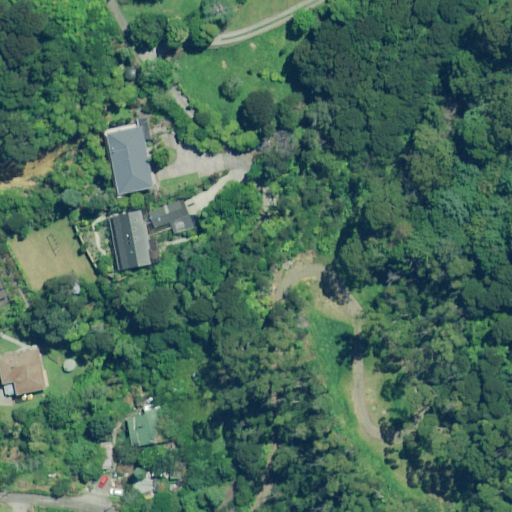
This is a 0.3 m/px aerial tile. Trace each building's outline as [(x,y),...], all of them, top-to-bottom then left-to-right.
[(153,138),(149,121),(109,131),(125,195),(159,186),(148,140),(153,138)] [(195,227),(184,199),(152,211),(158,228),(177,220),(182,233),(195,227)] [(154,250),(147,212),(117,218),(127,268),(162,261),(160,249),(154,250)] [(49,388),(39,348),(16,353),(15,351),(0,354),(0,366),(4,383),(7,382),(11,397),(49,388)] [(169,440),(162,402),(144,405),(145,412),(128,415),(133,447),(169,440)] [(113,467),(113,442),(99,442),(99,467),(113,467)] [(172,462),(171,479),(182,479),(183,462),(172,462)] [(155,482),(135,478),(133,489),(153,493),(155,482)]
